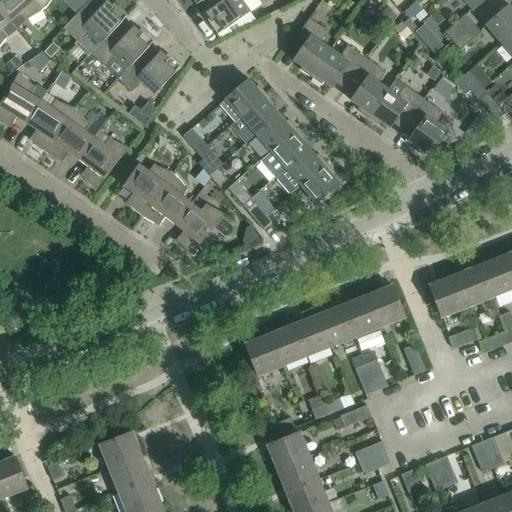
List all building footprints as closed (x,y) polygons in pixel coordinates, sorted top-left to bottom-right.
[(43,10),(33,0),(0,0),(0,10),(10,22),(19,14),(25,21),(28,19),(41,12),(43,10)] [(33,0),(43,10),(45,8),(50,0),(33,0)] [(100,44),(127,16),(113,3),(108,9),(99,0),(89,0),(63,29),(90,54),(99,43),(100,44)] [(257,0),(203,0),(202,1),(212,16),(207,20),(217,35),(260,5),(257,0)] [(462,0),(472,10),(483,0),(462,0)] [(501,43),(511,33),(511,9),(508,5),(485,25),(501,43)] [(415,14),(422,21),(430,13),(424,6),(415,14)] [(10,22),(0,10),(0,44),(4,39),(7,37),(16,29),(10,22)] [(452,42),(473,23),(465,14),(444,33),(452,42)] [(140,29),(139,30),(135,34),(122,21),(127,16),(100,44),(99,43),(90,54),(116,79),(126,69),(127,70),(149,46),(154,41),(140,29)] [(310,78),(330,49),(320,43),(328,32),(309,18),(290,45),(299,52),(293,60),(302,67),(299,70),(310,78)] [(416,28),(409,19),(403,24),(411,33),(416,28)] [(480,32),(473,23),(452,42),(459,50),(480,32)] [(403,24),(395,31),(403,39),(411,33),(403,24)] [(511,55),(511,33),(501,43),(511,55)] [(53,43),(43,53),(50,59),(60,49),(53,43)] [(347,86),(366,59),(347,45),(339,56),(330,49),(310,78),(321,85),(323,82),(332,88),(338,79),(347,86)] [(167,54),(165,56),(162,59),(149,46),(127,70),(126,69),(116,79),(131,93),(141,82),(154,95),(180,66),(167,54)] [(367,118),(387,90),(377,83),(385,72),(366,59),(347,86),(357,92),(350,101),(359,107),(357,110),(367,118)] [(464,96),(469,91),(478,83),(473,77),(469,72),(455,84),(464,96)] [(26,124),(40,102),(46,93),(32,85),(21,75),(19,74),(0,104),(0,122),(5,125),(10,128),(16,118),(26,124)] [(240,117),(266,95),(258,85),(255,87),(248,80),(225,99),(219,105),(235,122),(240,117)] [(483,89),(478,83),(469,91),(474,97),(483,89)] [(404,126),(423,99),(404,86),(397,96),(387,90),(367,118),(378,125),(380,122),(389,128),(395,119),(404,126)] [(498,106),(486,92),(477,100),(489,114),(498,106)] [(255,134),(278,114),(272,107),(275,104),(266,95),(240,117),(255,134)] [(442,112),(423,99),(404,126),(414,132),(408,141),(416,147),(414,151),(423,157),(425,154),(429,156),(446,131),(435,123),(442,112)] [(45,152),(74,109),(72,107),(58,102),(55,100),(50,108),(40,102),(26,124),(35,130),(29,140),(34,143),(42,151),(45,152)] [(128,114),(144,127),(156,109),(147,102),(140,111),(134,106),(128,114)] [(505,114),(498,106),(489,114),(496,121),(505,114)] [(78,160),(93,138),(84,132),(90,124),(87,121),(77,111),(74,109),(45,152),(47,154),(57,159),(62,163),(69,153),(78,160)] [(270,151),(296,129),(288,119),(285,122),(278,114),(255,134),(270,151)] [(207,146),(191,129),(183,137),(198,154),(207,146)] [(285,169),(308,149),(302,141),(305,139),(296,129),(270,151),(285,169)] [(94,139),(93,138),(78,160),(87,167),(80,176),(84,179),(92,187),(95,190),(111,170),(128,149),(125,146),(112,140),(99,131),(94,139)] [(198,164),(208,176),(216,168),(207,157),(212,152),(207,146),(198,154),(203,160),(198,164)] [(300,186),(326,163),(318,154),(315,156),(308,149),(285,169),(300,186)] [(208,176),(218,187),(227,180),(224,176),(234,168),(227,159),(216,168),(208,176)] [(335,173),(326,163),(300,186),(316,204),(339,184),(332,176),(335,173)] [(141,216),(172,174),(170,172),(157,166),(153,164),(148,172),(138,165),(123,187),(132,193),(126,203),(130,206),(138,214),(141,216)] [(174,225),(190,204),(181,197),(187,189),(184,186),(175,175),(172,174),(141,216),(144,218),(153,223),(158,227),(165,218),(174,225)] [(237,200),(246,192),(241,187),(232,194),(237,200)] [(251,198),(246,192),(237,200),(242,206),(251,198)] [(246,210),(257,224),(266,216),(255,202),(246,210)] [(199,211),(190,204),(174,225),(183,232),(175,241),(180,244),(187,253),(190,255),(207,235),(224,215),(221,213),(208,205),(206,204),(199,211)] [(305,212),(309,218),(323,212),(316,204),(305,212)] [(273,223),(266,216),(257,224),(264,231),(273,223)] [(511,253),(503,258),(511,280),(511,253)] [(511,289),(511,280),(503,258),(488,263),(488,262),(478,266),(491,298),(511,289)] [(491,298),(478,266),(468,270),(469,271),(454,277),(467,308),(491,298)] [(467,308),(454,277),(440,283),(440,281),(429,285),(442,317),(467,308)] [(381,291),(367,297),(379,328),(404,318),(391,286),(381,290),(381,291)] [(379,328),(367,297),(353,302),(352,301),(342,305),(355,337),(379,328)] [(355,337),(342,305),(333,309),(333,310),(319,316),(331,347),(355,337)] [(504,332),(509,344),(511,342),(511,318),(509,312),(498,317),(504,332)] [(331,347),(319,316),(304,322),(304,320),(294,324),(307,356),(331,347)] [(307,356),(294,324),(284,328),(285,330),(270,335),(283,366),(307,356)] [(448,338),(452,350),(478,339),(473,328),(448,338)] [(509,344),(504,332),(478,343),(483,354),(509,344)] [(283,366),(270,335),(256,341),(256,340),(245,344),(258,376),(283,366)] [(403,350),(413,375),(424,371),(414,345),(403,350)] [(376,361),(365,365),(376,391),(386,386),(376,361)] [(376,391),(365,365),(354,369),(365,395),(376,391)] [(339,398),(325,403),(329,413),(343,407),(339,398)] [(329,413),(325,403),(311,409),(315,419),(329,413)] [(345,428),(371,417),(366,406),(340,417),(345,428)] [(276,423),(280,433),(294,428),(290,418),(276,423)] [(280,433),(276,423),(265,427),(269,438),(280,433)] [(99,445),(109,469),(140,457),(135,443),(136,442),(132,432),(99,445)] [(272,455),(278,469),(309,457),(300,433),(267,446),(271,456),(272,455)] [(493,437),(482,442),(493,468),(504,464),(493,437)] [(358,464),(385,453),(381,442),(354,453),(358,464)] [(493,468),(482,442),(471,446),(482,473),(493,468)] [(390,463),(385,453),(358,464),(363,474),(390,463)] [(446,456),(435,461),(446,487),(457,483),(446,456)] [(4,462),(0,463),(0,493),(2,498),(27,489),(14,457),(4,461),(4,462)] [(146,470),(140,457),(109,469),(118,493),(151,480),(147,470),(146,470)] [(319,480),(309,457),(278,469),(283,483),(282,483),(286,493),(319,480)] [(446,487),(435,461),(424,465),(435,492),(446,487)] [(63,476),(57,463),(47,467),(52,480),(63,476)] [(412,470),(401,474),(411,501),(423,497),(412,470)] [(155,489),(151,480),(118,493),(126,511),(137,511),(159,503),(154,490),(155,489)] [(305,511),(328,503),(319,480),(286,493),(290,502),(291,502),(295,511),(305,511)] [(372,485),(378,499),(388,495),(382,481),(372,485)] [(510,511),(504,495),(480,505),(483,511),(510,511)] [(60,500),(64,511),(70,511),(76,510),(70,496),(60,500)] [(162,511),(159,503),(137,511),(162,511)] [(331,511),(328,503),(305,511),(331,511)]
